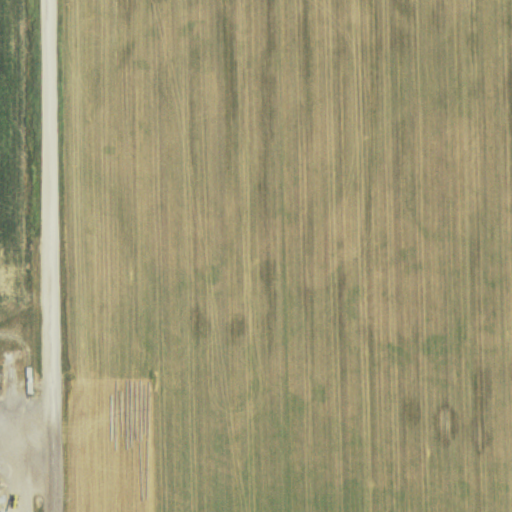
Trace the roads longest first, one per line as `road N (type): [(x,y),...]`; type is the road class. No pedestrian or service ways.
road 1 (residential): [(47,0),(51,311)]
road 2 (residential): [(51,311),(50,511)]
